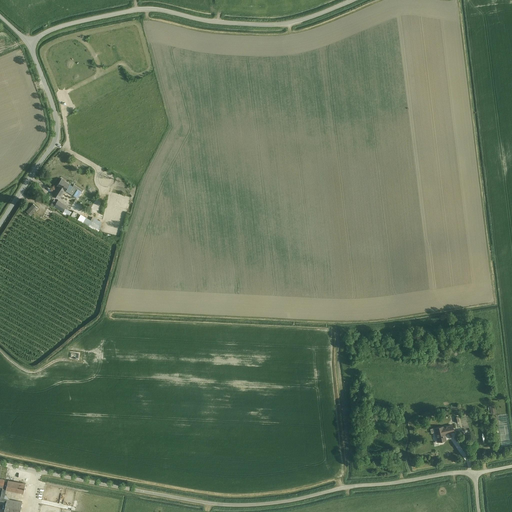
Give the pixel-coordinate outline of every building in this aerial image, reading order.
[(58,187),(52,195),(59,199),(64,191),(65,191),(66,191),(73,195),(77,189),(73,186),(61,179),(57,186),(58,187)] [(58,200),(54,206),(63,211),(62,213),(67,216),(68,214),(68,213),(69,210),(65,208),(67,205),(58,200)] [(33,204),(26,211),(31,215),(37,208),(33,204)] [(46,209),(41,216),(45,219),(50,212),(46,209)] [(93,221),(91,224),(98,229),(100,225),(93,221)] [(445,434),(454,432),(452,425),(443,427),(443,426),(435,428),(438,442),(446,440),(445,434)] [(0,478),(0,487),(2,488),(0,499),(0,501),(6,502),(7,499),(4,498),(6,490),(24,493),(26,484),(8,480),(8,481),(4,480),(5,479),(0,478)] [(20,511),(22,502),(7,499),(6,502),(4,511),(20,511)]
